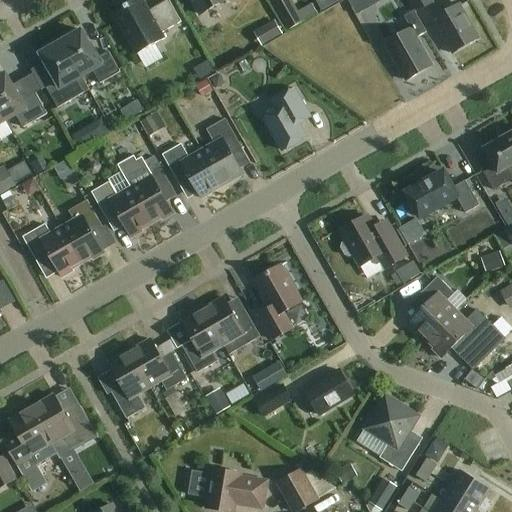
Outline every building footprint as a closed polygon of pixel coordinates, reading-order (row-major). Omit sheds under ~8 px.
[(150,11),(143,0),(137,0),(124,7),(126,10),(114,17),(137,56),(166,39),(163,34),(182,23),(169,0),(150,11)] [(192,0),(201,15),(228,0),(192,0)] [(304,22),(291,0),(286,0),(275,6),(289,30),(304,22)] [(428,0),(412,0),(418,9),(430,3),(428,0)] [(315,9),(319,21),(336,17),(333,4),(315,9)] [(480,39),(460,5),(433,20),(453,54),(480,39)] [(406,81),(433,66),(417,39),(426,33),(414,11),(404,17),(411,30),(385,45),(406,81)] [(65,41),(62,43),(82,78),(93,71),(101,84),(121,73),(109,52),(98,58),(83,31),(79,33),(77,30),(63,38),(65,41)] [(71,84),(82,78),(62,43),(59,45),(57,41),(43,49),(45,52),(42,55),(57,82),(47,88),(58,109),(79,97),(71,84)] [(0,111),(6,121),(17,115),(24,128),(48,115),(36,94),(22,102),(7,75),(3,77),(0,75),(0,111)] [(309,119),(293,91),(272,104),(278,114),(265,121),(283,153),(305,140),(297,126),(309,119)] [(201,153),(222,188),(243,176),(232,158),(242,152),(225,121),(206,132),(214,145),(201,153)] [(511,167),(511,135),(484,152),(491,165),(481,171),(493,192),(511,181),(511,179),(507,171),(511,167)] [(222,188),(201,153),(189,160),(181,146),(162,157),(180,188),(190,182),(201,200),(222,188)] [(461,147),(448,156),(457,170),(470,161),(461,147)] [(122,171),(120,172),(130,190),(151,225),(161,220),(162,222),(173,216),(162,195),(172,190),(154,158),(146,163),(142,157),(137,160),(135,157),(119,166),(122,171)] [(141,231),(151,225),(130,190),(120,172),(108,180),(110,184),(91,194),(109,226),(120,220),(131,240),(142,234),(141,231)] [(452,190),(443,175),(406,195),(408,198),(404,200),(412,213),(415,211),(420,220),(456,200),(465,216),(479,207),(465,183),(452,190)] [(5,178),(0,180),(0,206),(13,202),(5,178)] [(61,230),(82,265),(92,259),(93,262),(104,256),(92,235),(102,229),(87,202),(69,213),(74,223),(61,230)] [(507,210),(497,212),(501,229),(511,227),(507,210)] [(375,233),(366,218),(340,233),(346,243),(342,245),(341,250),(345,257),(349,258),(353,256),(360,268),(370,262),(372,265),(376,266),(383,262),(387,269),(405,259),(388,229),(379,234),(375,233)] [(82,265),(61,230),(50,236),(45,227),(23,239),(38,266),(50,259),(62,280),(73,274),(71,271),(82,265)] [(398,238),(406,253),(421,245),(413,230),(398,238)] [(481,269),(486,283),(504,277),(499,262),(481,269)] [(302,303),(281,267),(253,283),(269,310),(258,317),(273,341),(292,330),(283,314),(302,303)] [(426,341),(455,312),(446,303),(454,295),(437,279),(415,301),(423,309),(407,326),(416,335),(418,333),(426,341)] [(511,322),(511,321),(511,295),(500,303),(511,322)] [(203,312),(223,347),(234,341),(240,350),(260,339),(238,300),(228,306),(224,300),(203,312)] [(455,312),(426,341),(434,349),(432,351),(441,360),(453,348),(473,368),(503,338),(502,337),(511,328),(500,318),(491,326),(476,311),(465,322),(455,312)] [(212,353),(223,347),(203,312),(182,324),(192,342),(182,348),(197,375),(218,363),(212,353)] [(151,341),(130,353),(150,389),(161,383),(166,392),(187,381),(171,354),(161,360),(151,341)] [(137,396),(150,389),(130,353),(109,365),(119,384),(109,390),(126,420),(145,410),(137,396)] [(354,396),(339,372),(305,393),(320,417),(354,396)] [(279,388),(277,384),(253,399),(265,417),(293,400),(284,385),(279,388)] [(32,410),(52,446),(64,438),(72,453),(97,439),(81,411),(67,419),(54,397),(32,410)] [(419,418),(385,397),(364,431),(388,446),(380,459),(402,473),(419,445),(407,438),(419,418)] [(178,399),(158,411),(165,423),(185,411),(178,399)] [(220,400),(209,406),(218,422),(229,416),(220,400)] [(41,452),(52,446),(32,410),(10,422),(16,433),(2,441),(32,493),(47,485),(36,467),(47,461),(41,452)] [(0,460),(0,490),(16,481),(3,458),(0,460)] [(420,467),(429,474),(435,465),(426,459),(420,467)] [(420,467),(414,476),(424,482),(429,474),(420,467)] [(297,511),(321,499),(303,469),(278,483),(294,511),(297,511)] [(241,475),(213,471),(206,510),(216,511),(235,511),(236,506),(263,510),(267,483),(241,479),(241,475)] [(450,485),(487,508),(490,504),(485,499),(491,490),(459,471),(450,485)] [(396,487),(383,480),(369,503),(383,511),(396,487)] [(485,511),(487,508),(450,485),(441,499),(461,511),(476,511),(478,510),(481,511),(485,511)] [(402,496),(413,502),(418,494),(407,487),(402,496)] [(402,496),(397,504),(408,511),(413,502),(402,496)] [(461,511),(441,499),(433,511),(461,511)] [(40,511),(36,503),(21,510),(22,511),(40,511)]
